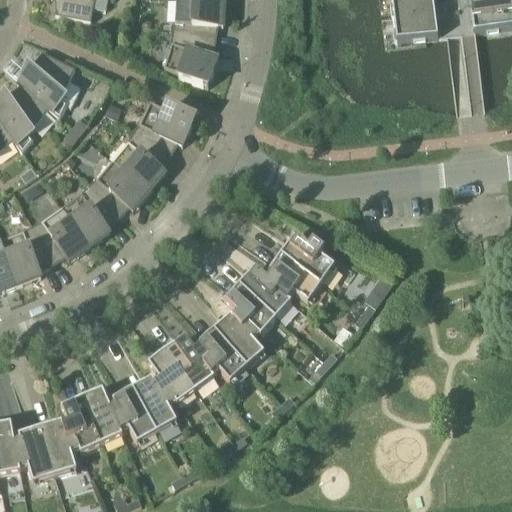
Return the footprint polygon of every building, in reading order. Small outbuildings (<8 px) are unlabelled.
[(52,0),(54,21),(89,28),(92,13),(105,15),(107,0),(52,0)] [(175,0),(176,6),(223,8),(223,0),(175,0)] [(431,0),(390,0),(393,22),(434,17),(431,0)] [(466,0),(468,13),(509,8),(508,0),(466,0)] [(173,28),(171,40),(215,48),(217,33),(222,33),(223,8),(176,6),(174,28),(173,28)] [(468,14),(471,38),(511,33),(511,31),(509,9),(468,14)] [(434,17),(393,22),(396,47),(437,42),(434,17)] [(141,26),(140,34),(149,35),(150,30),(146,26),(141,26)] [(138,41),(150,45),(152,38),(140,34),(138,41)] [(215,48),(171,40),(169,52),(170,53),(163,75),(179,80),(178,85),(207,94),(216,64),(212,63),(212,60),(215,48)] [(42,59),(16,89),(20,92),(48,115),(47,115),(59,125),(60,124),(59,124),(66,110),(70,113),(80,92),(68,87),(74,75),(42,59)] [(20,92),(0,106),(0,128),(13,147),(21,159),(22,159),(22,158),(32,147),(27,140),(47,115),(48,115),(20,92)] [(120,113),(111,108),(105,120),(115,125),(120,113)] [(138,129),(132,140),(169,164),(175,154),(177,151),(181,153),(194,125),(167,112),(165,116),(149,109),(139,130),(138,129)] [(79,125),(70,135),(79,142),(87,131),(79,125)] [(0,128),(0,156),(13,147),(0,128)] [(79,142),(70,135),(63,144),(71,151),(79,142)] [(126,151),(112,168),(148,198),(164,179),(160,176),(162,173),(169,164),(132,140),(125,150),(126,151)] [(68,172),(69,173),(73,169),(68,163),(64,167),(68,172)] [(64,167),(58,173),(62,178),(68,172),(64,167)] [(96,184),(87,193),(117,225),(128,214),(132,217),(148,198),(112,168),(97,185),(96,184)] [(18,180),(23,187),(33,180),(27,172),(18,180)] [(37,190),(30,194),(35,203),(42,198),(37,190)] [(79,202),(61,215),(88,254),(108,239),(106,235),(117,225),(87,193),(78,201),(79,202)] [(42,227),(31,233),(52,272),(65,264),(68,268),(88,254),(61,215),(42,228),(42,227)] [(20,240),(0,247),(0,248),(16,292),(40,283),(38,279),(52,272),(31,233),(20,238),(20,240)] [(293,244),(280,263),(320,292),(333,273),(319,263),(324,257),(312,248),(307,254),(293,244)] [(0,298),(16,292),(0,248),(0,298)] [(267,281),(269,283),(270,282),(282,291),(277,298),(287,307),(288,307),(293,300),(307,310),(320,292),(280,263),(267,281)] [(253,276),(238,293),(275,326),(290,309),(288,307),(287,307),(277,298),(282,291),(270,282),(269,283),(266,287),(253,276)] [(236,321),(232,325),(231,325),(241,336),(247,331),(258,340),(258,341),(260,343),(275,326),(238,293),(223,310),(236,321)] [(368,311),(360,320),(367,325),(374,315),(368,311)] [(367,325),(360,320),(353,330),(360,335),(367,325)] [(230,322),(213,338),(246,374),(263,359),(251,346),(258,341),(258,340),(247,331),(241,336),(231,325),(232,325),(230,322)] [(196,353),(198,355),(199,355),(209,366),(202,371),(211,383),(211,382),(218,377),(229,390),(246,374),(213,338),(196,353)] [(184,345),(166,358),(195,398),(213,385),(211,382),(211,383),(202,371),(209,366),(199,355),(198,355),(194,359),(184,345)] [(157,385),(153,388),(152,388),(159,401),(167,397),(175,408),(174,409),(176,411),(195,398),(166,358),(147,371),(157,385)] [(330,359),(322,368),(328,373),(336,364),(330,359)] [(328,373),(322,368),(314,377),(320,382),(328,373)] [(151,385),(132,396),(156,439),(176,428),(167,413),(174,409),(175,408),(167,397),(159,401),(152,388),(153,388),(151,385)] [(112,408),(113,410),(114,410),(121,423),(114,427),(120,440),(128,435),(136,450),(156,439),(132,396),(112,408)] [(102,397),(81,406),(101,451),(121,443),(120,440),(114,427),(121,423),(114,410),(113,410),(109,413),(102,397)] [(288,403),(279,411),(285,417),(294,409),(288,403)] [(67,431),(62,432),(61,432),(66,447),(73,444),(79,457),(79,458),(80,460),(101,451),(81,406),(60,415),(67,431)] [(285,417),(279,411),(270,419),(276,425),(285,417)] [(61,429),(39,436),(54,483),(75,477),(70,460),(79,458),(79,457),(73,444),(66,447),(61,432),(62,432),(61,429)] [(10,430),(0,432),(0,482),(19,479),(19,476),(18,476),(16,462),(23,460),(19,446),(13,447),(10,430)] [(18,443),(19,446),(23,460),(16,462),(18,476),(19,476),(27,473),(32,490),(54,483),(39,436),(18,443)] [(241,442),(232,449),(236,456),(246,449),(241,442)] [(236,456),(232,449),(222,456),(226,463),(236,456)] [(191,476),(180,482),(184,489),(195,483),(191,476)] [(184,489),(180,482),(170,488),(174,495),(184,489)]
